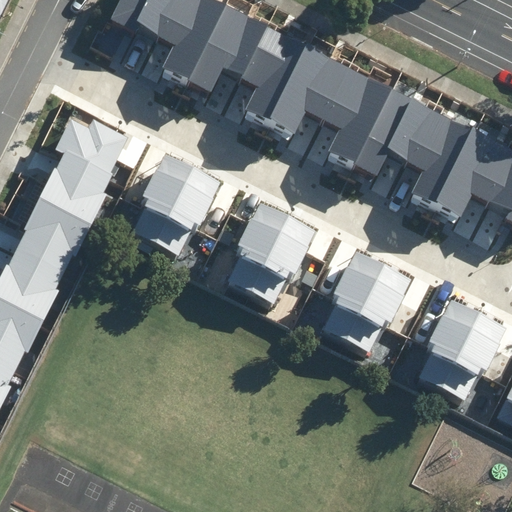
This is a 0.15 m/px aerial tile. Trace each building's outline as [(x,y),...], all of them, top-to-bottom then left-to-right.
[(104,40),(31,0),(27,0),(0,50),(0,52),(84,99),(109,52),(100,47),(104,40)] [(511,143),(218,0),(134,0),(113,42),(511,237),(511,143)] [(0,415),(129,148),(60,115),(0,239),(0,415)] [(323,152),(273,126),(259,151),(244,143),(230,170),(295,205),(323,152)] [(511,425),(511,328),(141,151),(103,231),(511,425)]
